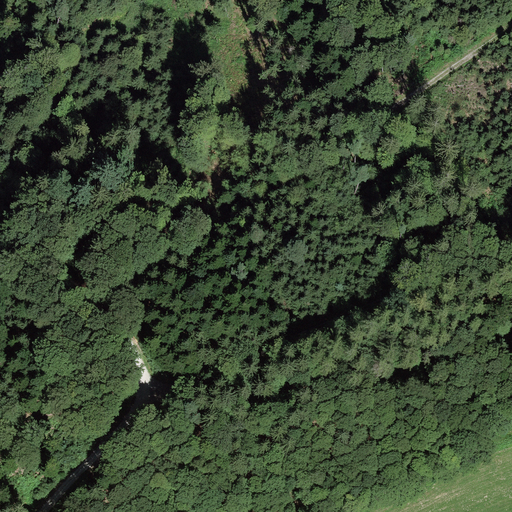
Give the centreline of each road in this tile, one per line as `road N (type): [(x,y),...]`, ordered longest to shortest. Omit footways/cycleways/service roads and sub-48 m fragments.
road 1 (track): [(511,241),(488,258),(154,394),(134,351),(90,303),(43,261),(0,242)]
road 2 (track): [(511,27),(174,251),(146,255),(34,222),(0,228)]
road 3 (track): [(333,511),(511,433)]
road 4 (track): [(46,511),(154,394)]
